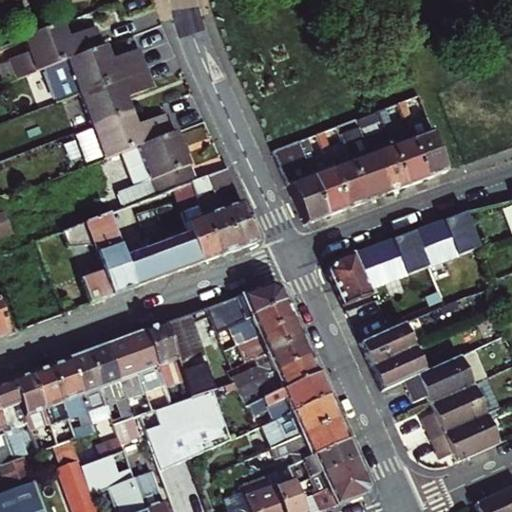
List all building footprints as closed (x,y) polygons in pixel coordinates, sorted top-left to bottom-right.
[(3,59),(9,77),(36,67),(60,58),(97,45),(89,23),(60,33),(55,20),(16,35),(21,51),(3,59)] [(36,67),(48,102),(73,93),(141,67),(133,46),(106,57),(101,44),(97,45),(60,58),(36,67)] [(147,85),(141,67),(73,93),(85,126),(124,112),(119,96),(147,85)] [(397,95),(391,97),(400,119),(405,118),(397,95)] [(351,111),(354,119),(359,117),(357,110),(351,111)] [(351,111),(346,114),(348,121),(354,119),(351,111)] [(405,118),(400,119),(402,125),(404,131),(420,172),(440,165),(425,123),(421,111),(405,118)] [(66,133),(78,167),(113,154),(130,148),(165,134),(158,115),(129,126),(124,112),(85,126),(66,133)] [(420,172),(404,131),(402,125),(400,119),(380,127),(384,138),(399,179),(420,172)] [(311,127),(313,134),(320,132),(317,124),(311,127)] [(311,127),(305,129),(307,137),(313,134),(311,127)] [(399,179),(384,138),(380,127),(359,134),(379,187),(399,179)] [(188,182),(169,133),(165,134),(130,148),(113,154),(125,187),(110,192),(116,209),(165,191),(183,185),(188,182)] [(298,216),(319,208),(300,157),(292,134),(272,141),(267,143),(298,216)] [(359,134),(341,141),(360,193),(379,187),(359,134)] [(341,141),(319,149),(339,201),(360,193),(341,141)] [(319,149),(300,157),(319,208),(339,201),(319,149)] [(204,177),(210,194),(216,210),(231,250),(252,243),(233,204),(222,207),(215,192),(226,188),(218,172),(204,177)] [(183,185),(190,201),(210,194),(204,177),(188,182),(183,185)] [(165,191),(172,208),(190,201),(183,185),(165,191)] [(327,254),(319,264),(334,299),(363,290),(361,284),(397,272),(469,246),(475,245),(473,241),(461,206),(455,208),(383,233),(327,254)] [(212,258),(231,250),(216,210),(196,217),(212,258)] [(112,249),(100,215),(54,233),(60,247),(85,247),(93,269),(71,277),(81,305),(126,289),(112,249)] [(212,258),(196,217),(178,225),(192,265),(212,258)] [(178,225),(145,236),(160,277),(192,265),(178,225)] [(112,249),(127,289),(160,277),(145,236),(112,249)] [(252,326),(286,308),(279,294),(268,290),(207,313),(220,342),(252,326)] [(0,334),(13,330),(0,295),(0,334)] [(252,326),(258,340),(292,323),(286,308),(252,326)] [(409,340),(398,316),(351,337),(363,362),(409,340)] [(190,319),(165,328),(183,374),(207,365),(190,319)] [(263,349),(267,358),(301,342),(292,323),(258,340),(260,343),(244,351),(228,358),(230,365),(263,349)] [(183,374),(165,328),(144,336),(157,371),(164,387),(178,382),(180,387),(187,385),(183,374)] [(157,371),(144,336),(123,343),(138,379),(157,371)] [(421,366),(409,340),(363,362),(374,387),(395,377),(421,366)] [(301,342),(267,358),(275,376),(309,360),(303,346),(301,342)] [(138,379),(123,343),(107,349),(120,385),(138,379)] [(241,345),(225,352),(228,358),(244,351),(241,345)] [(107,349),(87,356),(100,393),(120,385),(107,349)] [(465,382),(452,352),(430,361),(421,366),(395,377),(405,398),(416,393),(420,402),(465,382)] [(100,393),(87,356),(68,363),(82,399),(89,396),(100,393)] [(309,360),(275,376),(283,395),(318,380),(309,360)] [(82,399),(68,363),(49,370),(63,406),(82,399)] [(207,365),(183,374),(187,385),(193,401),(209,395),(211,395),(206,381),(211,378),(207,365)] [(63,406),(49,370),(30,377),(44,413),(63,406)] [(486,373),(465,382),(420,402),(423,410),(412,415),(421,436),(449,423),(478,411),(498,401),(486,373)] [(44,413),(30,377),(12,384),(20,408),(38,457),(50,452),(52,452),(57,450),(53,439),(43,443),(34,417),(44,413)] [(256,379),(240,387),(242,391),(258,384),(256,379)] [(318,380),(283,395),(251,410),(246,412),(236,416),(241,426),(250,422),(255,434),(277,425),(327,402),(318,380)] [(20,408),(12,384),(0,387),(0,422),(4,433),(18,428),(12,412),(20,408)] [(261,388),(258,384),(242,391),(245,396),(261,388)] [(209,395),(217,416),(244,406),(234,386),(211,395),(209,395)] [(217,416),(209,395),(193,401),(139,421),(161,477),(190,465),(230,446),(217,416)] [(89,396),(82,399),(92,426),(96,436),(114,429),(111,421),(107,423),(101,407),(94,409),(89,396)] [(258,448),(262,458),(279,450),(281,454),(288,450),(286,445),(337,423),(327,402),(277,425),(282,437),(258,448)] [(122,418),(111,421),(114,429),(135,422),(127,403),(118,406),(122,418)] [(446,461),(490,441),(478,411),(449,423),(421,436),(430,456),(442,451),(446,461)] [(53,439),(44,413),(34,417),(43,443),(53,439)] [(67,434),(53,439),(57,450),(70,445),(76,443),(68,421),(65,414),(59,416),(67,434)] [(78,418),(68,421),(76,443),(96,436),(92,426),(82,429),(78,418)] [(0,511),(43,511),(24,462),(17,464),(4,433),(0,422),(0,511)] [(294,470),(297,469),(348,447),(337,423),(286,445),(288,450),(281,454),(279,450),(262,458),(265,464),(287,454),(294,470)] [(137,430),(117,437),(124,455),(127,464),(148,457),(137,430)] [(348,447),(297,469),(300,474),(304,471),(310,483),(320,479),(357,466),(348,447)] [(79,467),(58,474),(72,511),(95,511),(91,501),(108,494),(135,484),(127,464),(124,455),(81,472),(79,467)] [(320,479),(310,483),(316,496),(311,498),(312,501),(317,499),(328,495),(364,483),(357,466),(320,479)] [(286,473),(270,480),(274,493),(280,511),(301,511),(299,506),(292,490),(291,487),(290,484),(286,473)] [(152,479),(135,485),(139,496),(144,508),(145,511),(164,511),(161,502),(152,479)] [(511,511),(511,490),(507,481),(463,501),(466,509),(459,511),(511,511)] [(317,499),(312,501),(316,508),(321,507),(323,511),(334,511),(336,511),(360,503),(368,491),(364,483),(328,495),(317,499)] [(135,485),(135,484),(108,494),(114,511),(145,511),(144,508),(139,496),(135,485)] [(245,504),(247,511),(280,511),(274,493),(245,504)] [(247,511),(245,504),(244,503),(226,509),(227,511),(247,511)] [(299,506),(301,511),(311,511),(308,503),(299,506)]
